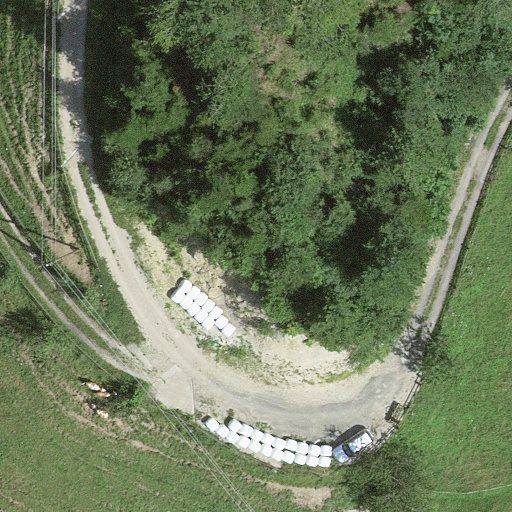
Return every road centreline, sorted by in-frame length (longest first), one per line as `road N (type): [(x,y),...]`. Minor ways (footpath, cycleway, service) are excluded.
road 1 (track): [(195,394),(281,445),(336,450),(391,417),(511,114)]
road 2 (track): [(80,0),(84,152),(105,228),(195,394)]
road 3 (track): [(195,394),(90,327),(0,217)]
road 4 (track): [(142,0),(105,228)]
